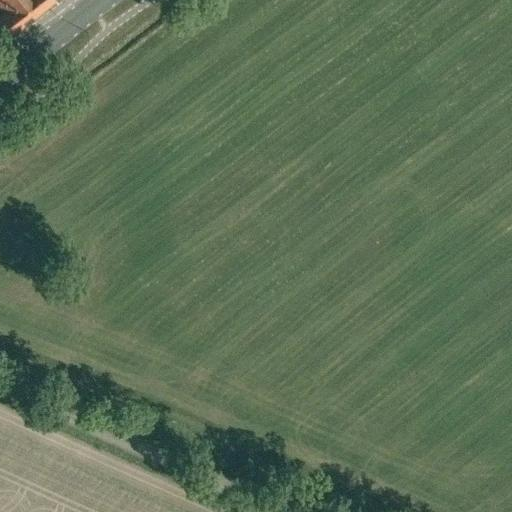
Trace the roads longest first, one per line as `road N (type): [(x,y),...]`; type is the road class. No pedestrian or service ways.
road 1 (unclassified): [(281,511),(0,385)]
road 2 (tertiary): [(0,81),(100,0)]
